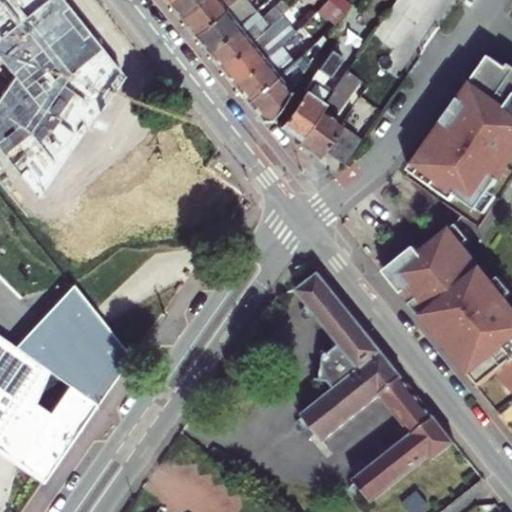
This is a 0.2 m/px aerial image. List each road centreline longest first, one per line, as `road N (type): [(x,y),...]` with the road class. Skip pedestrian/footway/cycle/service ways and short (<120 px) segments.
road 1 (residential): [(283,203),(67,511)]
road 2 (residential): [(104,511),(305,227)]
road 3 (residential): [(305,227),(505,474)]
road 4 (residential): [(299,220),(389,148),(491,0)]
road 5 (residential): [(120,0),(283,203)]
